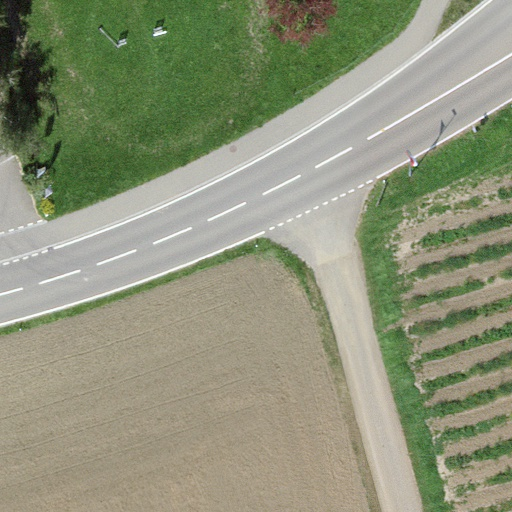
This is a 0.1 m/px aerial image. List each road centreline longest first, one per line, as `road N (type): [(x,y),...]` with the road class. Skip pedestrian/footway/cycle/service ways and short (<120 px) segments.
road 1 (tertiary): [(0,300),(299,175),(511,40)]
road 2 (track): [(299,175),(398,511)]
